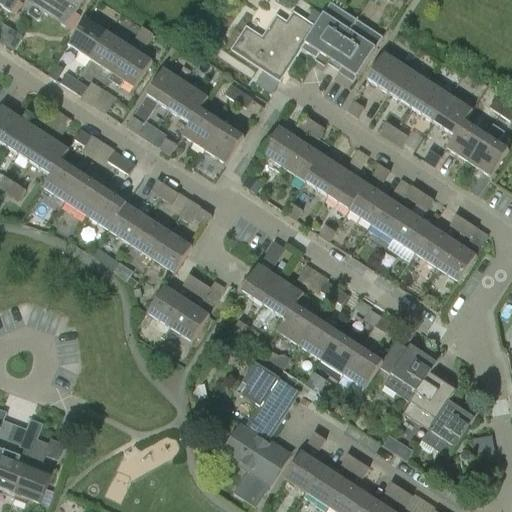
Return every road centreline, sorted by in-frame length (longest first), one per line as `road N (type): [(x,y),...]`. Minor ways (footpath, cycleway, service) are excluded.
road 1 (residential): [(474,336),(447,335),(234,205)]
road 2 (residential): [(234,205),(0,60)]
road 3 (residential): [(511,232),(315,98)]
road 4 (residential): [(466,511),(320,418)]
road 5 (residential): [(511,463),(474,336)]
